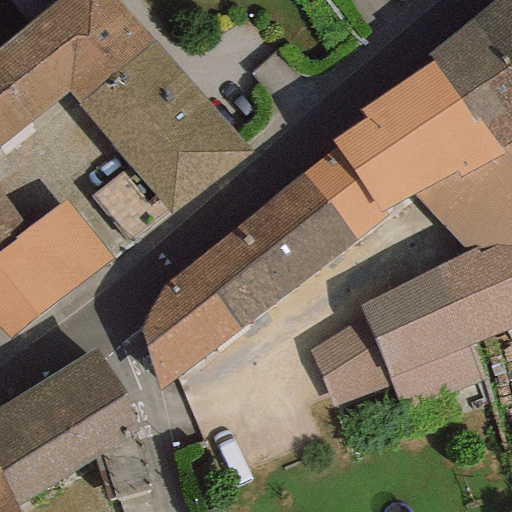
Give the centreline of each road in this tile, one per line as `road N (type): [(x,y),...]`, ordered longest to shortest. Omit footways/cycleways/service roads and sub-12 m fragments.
road 1 (tertiary): [(466,0),(104,312)]
road 2 (residential): [(174,511),(104,312)]
